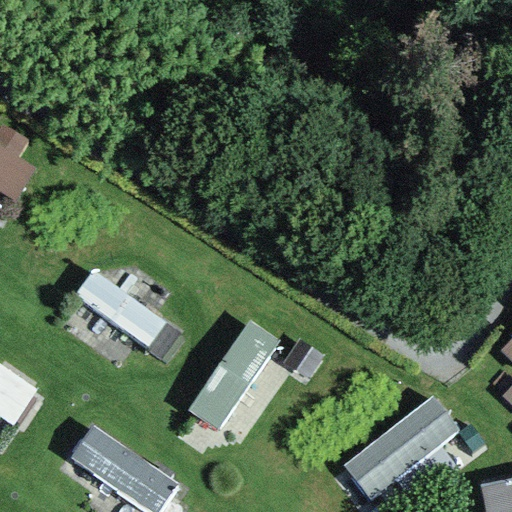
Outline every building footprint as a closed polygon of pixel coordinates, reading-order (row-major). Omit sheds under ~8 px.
[(0,201),(22,212),(46,163),(0,140),(0,201)] [(99,273),(83,299),(159,345),(175,319),(99,273)] [(258,320),(194,408),(226,431),(290,343),(258,320)] [(0,445),(7,450),(46,388),(0,359),(0,445)] [(445,394),(349,464),(375,499),(470,428),(445,394)] [(65,474),(116,511),(168,511),(188,485),(102,423),(65,474)] [(495,511),(511,511),(511,480),(489,486),(495,511)]
